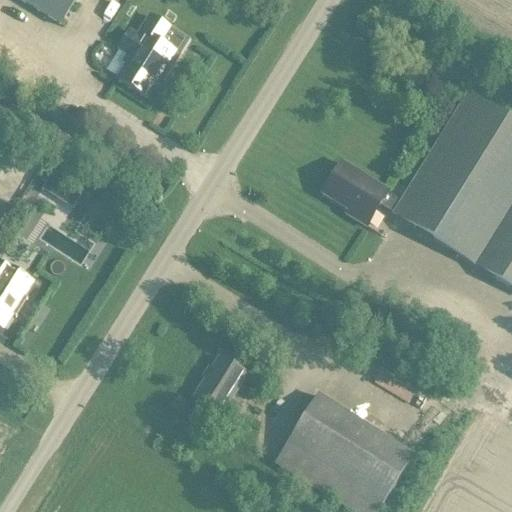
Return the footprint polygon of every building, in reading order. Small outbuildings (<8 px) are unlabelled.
[(74,0),(18,0),(59,25),(74,0)] [(164,73),(175,55),(161,46),(170,31),(148,17),(135,37),(128,33),(117,50),(130,57),(116,80),(145,98),(161,72),(164,73)] [(511,204),(511,124),(466,96),(398,204),(392,215),(474,266),(511,204)] [(392,215),(398,204),(384,196),(386,192),(340,164),(321,195),(344,209),(341,212),(362,226),(377,202),(391,211),(390,214),(392,215)] [(511,290),(511,204),(474,266),(511,290)] [(0,327),(2,329),(31,284),(0,264),(0,327)] [(220,416),(245,376),(218,358),(192,399),(220,416)] [(346,511),(377,511),(412,457),(317,396),(273,465),(346,511)]
